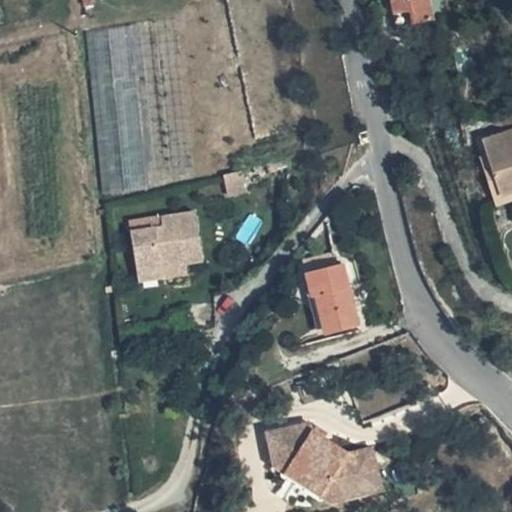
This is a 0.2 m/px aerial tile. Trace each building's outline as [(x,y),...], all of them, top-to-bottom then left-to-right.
[(405,0),(407,3),(421,0),(425,0),(429,13),(449,9),(446,0),(405,0)] [(425,0),(421,0),(407,3),(411,22),(430,18),(429,13),(425,0)] [(511,163),(505,126),(496,128),(509,192),(511,191),(511,163)] [(301,153),(276,159),(278,166),(303,161),(301,153)] [(262,162),(240,167),(244,185),(265,181),(262,162)] [(212,203),(180,208),(181,217),(150,223),(157,271),(181,267),(179,258),(204,254),(219,251),(212,203)] [(353,259),(349,245),(322,251),(323,263),(322,264),(326,289),(332,289),(337,319),(359,316),(360,322),(374,319),(360,258),(353,259)] [(204,254),(179,258),(181,267),(205,264),(204,254)] [(357,498),(392,485),(386,468),(400,462),(391,438),(367,448),(329,430),(326,422),(286,437),(299,470),(313,464),(352,483),(357,498)] [(386,468),(392,485),(407,479),(400,462),(386,468)] [(299,470),(357,498),(352,483),(313,464),(299,470)]
